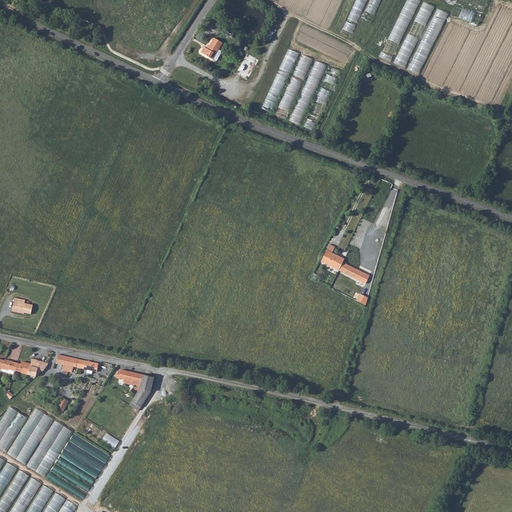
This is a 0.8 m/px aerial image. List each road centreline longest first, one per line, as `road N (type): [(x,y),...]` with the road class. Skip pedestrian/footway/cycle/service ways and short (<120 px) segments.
road 1 (unclassified): [(0,336),(511,450)]
road 2 (tertiary): [(511,218),(247,123),(157,82)]
road 3 (tertiary): [(157,82),(0,5)]
road 4 (track): [(266,0),(415,78)]
road 5 (track): [(165,369),(79,511)]
